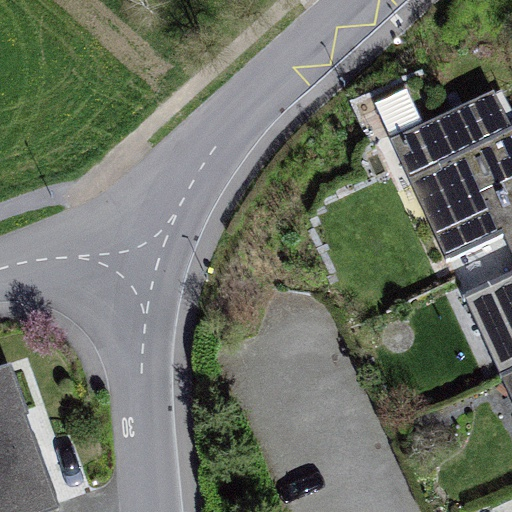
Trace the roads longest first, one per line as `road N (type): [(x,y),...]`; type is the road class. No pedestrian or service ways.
road 1 (residential): [(142,260),(237,115),(367,0)]
road 2 (residential): [(154,511),(142,260)]
road 3 (residential): [(142,260),(90,255),(0,271)]
